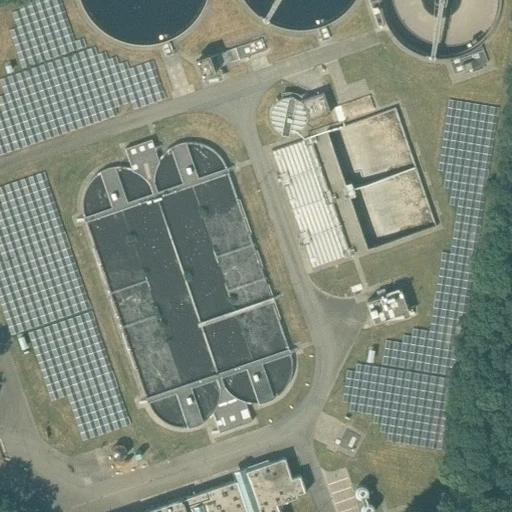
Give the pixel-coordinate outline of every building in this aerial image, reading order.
[(215,71),(209,55),(197,59),(203,76),(215,71)] [(470,61),(462,65),(464,71),(473,68),(470,61)] [(306,107),(308,116),(308,120),(329,113),(323,93),(300,101),(306,107)] [(271,108),(269,116),(271,124),(276,131),(283,135),(291,135),(299,133),(305,127),(308,120),(308,116),(306,107),(300,101),(293,97),(284,97),(276,101),(271,108)] [(281,158),(304,150),(301,141),(278,149),(281,158)] [(345,170),(293,175),(296,207),(317,205),(317,210),(332,209),(332,202),(347,201),(345,170)] [(316,262),(366,248),(356,213),(334,219),(336,229),(323,232),(320,222),(306,226),(316,262)] [(389,295),(368,302),(375,323),(395,316),(404,318),(411,315),(402,291),(400,292),(399,288),(387,292),(389,295)] [(281,511),(279,504),(300,496),(299,494),(307,491),(301,473),(292,476),(285,456),(271,461),(271,460),(269,460),(270,461),(235,473),(237,479),(183,497),(138,511),(281,511)]
